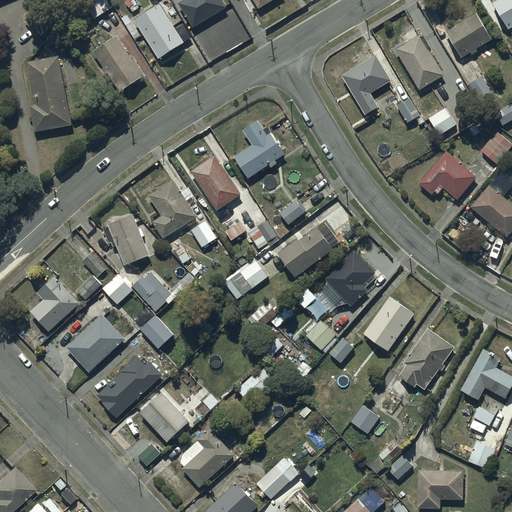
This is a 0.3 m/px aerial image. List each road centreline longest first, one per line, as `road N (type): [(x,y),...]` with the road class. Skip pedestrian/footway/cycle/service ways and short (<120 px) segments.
road 1 (residential): [(279,54),(351,177),(395,229),(442,271),(511,311)]
road 2 (residential): [(279,54),(128,146),(0,261)]
road 3 (residential): [(0,360),(138,511)]
